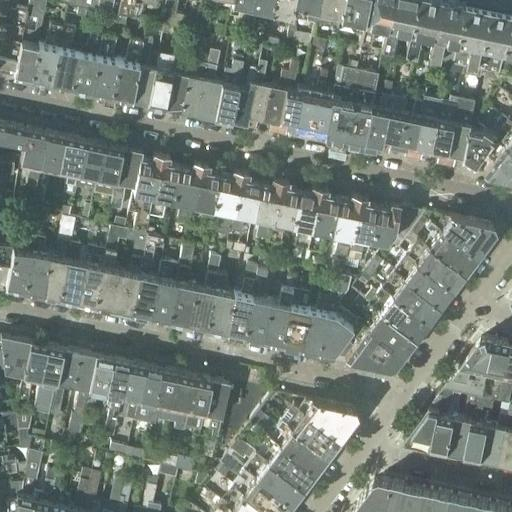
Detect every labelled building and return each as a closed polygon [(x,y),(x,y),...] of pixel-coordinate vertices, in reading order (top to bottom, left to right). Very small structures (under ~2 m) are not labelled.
[(12,72),(29,76),(38,38),(45,0),(27,0),(23,22),(20,37),(18,48),(12,72)] [(117,13),(117,12),(119,4),(111,2),(111,0),(97,0),(96,7),(98,8),(104,9),(105,9),(105,11),(113,12),(117,13)] [(117,12),(126,14),(132,15),(134,0),(119,0),(119,4),(117,12)] [(163,0),(160,19),(180,23),(182,12),(173,10),(175,0),(163,0)] [(240,2),(250,4),(250,0),(230,0),(228,10),(238,12),(240,2)] [(248,14),(268,18),(271,0),(250,0),(250,4),(248,14)] [(277,19),(288,21),(292,0),(271,0),(268,18),(277,19)] [(290,14),(313,19),(315,9),(316,0),(292,0),(288,21),(289,22),(290,14)] [(331,12),(338,14),(340,0),(316,0),(315,9),(313,19),(329,22),(331,12)] [(355,17),(363,19),(366,0),(340,0),(338,14),(336,24),(353,27),(355,17)] [(373,23),(385,26),(386,26),(391,0),(366,0),(363,19),(358,43),(368,44),(373,23)] [(396,28),(408,30),(409,31),(415,0),(391,0),(386,26),(385,26),(380,47),(392,49),(396,28)] [(420,33),(432,35),(433,36),(440,0),(415,0),(409,31),(408,30),(404,52),(415,54),(420,33)] [(447,61),(451,61),(454,50),(441,47),(443,38),(456,40),(464,3),(451,0),(440,0),(433,36),(432,35),(427,56),(447,61)] [(64,1),(63,8),(65,8),(65,9),(85,13),(86,6),(76,3),(64,1)] [(0,2),(0,9),(3,10),(2,12),(12,14),(11,19),(23,21),(25,8),(14,5),(0,2)] [(461,63),(474,66),(486,7),(464,3),(456,40),(454,50),(451,61),(461,63)] [(498,71),(502,50),(510,12),(486,7),(474,66),(498,71)] [(104,9),(98,8),(96,18),(102,19),(104,9)] [(146,18),(148,10),(140,8),(139,16),(146,18)] [(126,14),(117,12),(117,13),(113,12),(111,21),(124,23),(126,14)] [(502,50),(511,52),(511,12),(510,12),(502,50)] [(29,76),(49,80),(60,20),(49,18),(45,39),(38,38),(29,76)] [(145,26),(161,30),(163,21),(146,18),(145,26)] [(0,32),(20,37),(23,22),(13,20),(12,24),(4,23),(4,24),(0,23),(0,32)] [(49,80),(69,84),(77,46),(71,45),(75,24),(60,20),(49,80)] [(214,32),(223,34),(225,24),(216,22),(215,27),(214,32)] [(225,32),(233,34),(235,24),(227,22),(225,32)] [(177,34),(194,37),(196,27),(179,24),(177,34)] [(69,84),(89,88),(100,29),(89,26),(84,47),(77,46),(69,84)] [(89,88),(109,92),(117,54),(111,53),(116,32),(100,29),(89,88)] [(292,39),(309,43),(311,33),(294,30),(292,39)] [(0,69),(12,72),(18,48),(20,37),(0,32),(0,69)] [(130,97),(146,100),(157,49),(149,47),(151,36),(143,34),(143,38),(130,97)] [(313,34),(312,42),(325,44),(326,37),(313,34)] [(109,92),(130,97),(143,38),(129,35),(125,56),(117,54),(109,92)] [(245,47),(258,50),(260,42),(247,40),(245,47)] [(163,104),(180,107),(187,70),(180,69),(184,46),(175,44),(174,52),(163,104)] [(197,110),(213,114),(220,77),(213,76),(219,48),(210,46),(209,53),(197,110)] [(146,100),(163,104),(174,52),(157,49),(146,100)] [(180,107),(197,110),(209,53),(198,51),(196,58),(197,58),(195,72),(187,70),(180,107)] [(255,114),(262,116),(269,81),(261,80),(266,57),(259,56),(257,65),(245,121),(253,122),(255,114)] [(213,114),(229,117),(239,68),(241,59),(232,57),(227,79),(220,77),(213,114)] [(286,121),(293,122),(299,88),(291,86),(297,58),(290,57),(288,67),(275,127),(284,129),(286,121)] [(330,94),(323,128),(327,129),(327,133),(326,137),(337,140),(337,136),(338,132),(345,98),(346,95),(352,65),(353,59),(347,58),(346,64),(337,63),(334,80),(333,80),(331,90),(331,92),(330,94)] [(337,140),(346,141),(346,138),(346,137),(347,134),(354,99),(354,98),(355,97),(355,96),(361,67),(356,66),(357,59),(353,59),(352,65),(346,95),(345,98),(338,132),(337,136),(337,140)] [(446,67),(460,70),(461,63),(451,61),(447,61),(446,67)] [(229,117),(245,121),(257,65),(249,63),(244,84),(238,83),(241,68),(239,68),(229,117)] [(268,125),(275,127),(288,67),(281,66),(277,83),(269,81),(262,116),(270,117),(268,125)] [(346,141),(362,145),(363,141),(371,101),(371,99),(377,70),(361,67),(355,96),(355,97),(354,98),(354,99),(347,134),(346,137),(346,138),(346,141)] [(306,133),(317,78),(319,70),(312,69),(308,89),(299,88),(293,122),(300,124),(298,132),(306,133)] [(316,127),(323,128),(330,94),(322,92),(325,79),(317,78),(306,133),(314,135),(316,127)] [(378,145),(389,92),(391,81),(384,79),(379,103),(371,101),(363,141),(362,145),(369,146),(373,144),(378,145)] [(402,150),(411,152),(425,84),(417,82),(411,110),(403,108),(396,140),(404,142),(402,150)] [(421,145),(430,147),(440,97),(429,95),(432,83),(425,82),(425,84),(411,152),(419,154),(421,145)] [(388,139),(396,140),(403,108),(405,95),(389,92),(378,145),(386,147),(388,139)] [(435,157),(443,159),(456,95),(448,93),(447,99),(440,97),(430,147),(436,149),(435,157)] [(453,152),(460,154),(466,126),(472,98),(456,95),(443,159),(451,160),(453,152)] [(510,131),(503,141),(511,147),(511,121),(501,114),(496,120),(510,131)] [(23,140),(26,124),(0,118),(0,135),(4,136),(23,140)] [(25,180),(34,181),(45,128),(26,124),(23,140),(19,163),(18,168),(27,170),(25,180)] [(470,163),(481,148),(491,132),(481,125),(479,128),(466,126),(460,154),(460,157),(470,163)] [(29,205),(38,207),(49,210),(50,202),(51,201),(42,200),(49,165),(57,167),(64,132),(45,128),(34,181),(33,186),(29,205)] [(64,132),(57,167),(66,169),(63,187),(72,189),(83,136),(64,132)] [(83,136),(72,189),(83,192),(87,173),(95,175),(102,140),(83,136)] [(102,140),(95,175),(104,177),(100,196),(106,197),(110,197),(121,144),(102,140)] [(481,148),(470,163),(468,167),(511,176),(511,147),(503,141),(491,156),(481,148)] [(121,144),(110,197),(109,204),(119,206),(122,193),(124,181),(133,183),(140,155),(142,148),(121,144)] [(140,155),(133,183),(128,206),(137,208),(132,228),(145,230),(149,210),(159,152),(153,150),(151,157),(140,155)] [(159,152),(149,210),(161,212),(165,194),(172,195),(178,163),(168,161),(169,154),(159,152)] [(17,172),(18,168),(19,163),(4,162),(4,159),(0,159),(0,158),(0,170),(3,171),(17,172)] [(178,163),(172,195),(180,197),(176,215),(188,218),(200,160),(193,158),(191,166),(178,163)] [(200,160),(188,218),(201,221),(205,202),(212,204),(218,171),(207,169),(209,162),(200,160)] [(218,171),(212,204),(220,205),(216,224),(221,225),(220,230),(227,231),(228,226),(239,168),(232,167),(231,174),(218,171)] [(239,168),(228,226),(240,229),(243,215),(250,217),(258,179),(247,177),(249,170),(239,168)] [(258,179),(250,217),(257,218),(254,233),(267,235),(279,177),(272,175),(270,182),(258,179)] [(279,177),(267,235),(279,238),(283,219),(290,220),(297,187),(287,185),(288,178),(279,177)] [(297,187),(290,220),(297,222),(293,241),(308,244),(319,185),(311,183),(310,189),(297,187)] [(19,203),(29,205),(33,186),(23,184),(19,203)] [(319,185),(308,244),(319,246),(323,227),(330,228),(336,195),(326,193),(327,187),(319,185)] [(336,195),(330,228),(338,230),(333,250),(345,252),(357,193),(350,191),(349,197),(336,195)] [(345,252),(344,259),(343,262),(356,265),(360,248),(367,250),(368,246),(370,234),(371,235),(377,203),(365,201),(366,195),(357,193),(345,252)] [(370,234),(368,246),(374,247),(377,244),(379,236),(385,238),(386,236),(410,204),(390,200),(389,205),(377,203),(371,235),(370,234)] [(49,210),(62,213),(67,214),(69,206),(50,202),(49,210)] [(410,204),(386,236),(396,243),(404,234),(409,227),(415,232),(427,216),(421,211),(424,207),(417,205),(410,204)] [(22,286),(33,230),(38,207),(29,205),(29,206),(32,207),(29,220),(25,220),(20,244),(12,244),(8,262),(4,283),(22,286)] [(94,220),(106,222),(108,213),(96,211),(94,220)] [(442,214),(436,222),(475,251),(493,227),(494,227),(491,220),(491,221),(449,212),(445,217),(442,214)] [(58,294),(69,238),(74,215),(67,214),(62,213),(57,236),(59,236),(56,251),(48,249),(40,290),(58,294)] [(435,231),(427,241),(463,267),(475,251),(436,222),(430,217),(425,224),(435,231)] [(93,301),(111,305),(120,264),(112,262),(118,234),(126,236),(127,227),(109,223),(105,246),(93,301)] [(126,236),(134,238),(145,240),(147,231),(145,231),(145,230),(132,228),(127,227),(126,236)] [(412,240),(405,250),(451,284),(463,267),(427,241),(415,232),(409,227),(404,234),(412,240)] [(22,286),(40,290),(48,249),(41,247),(44,233),(33,230),(22,286)] [(130,309),(148,313),(157,272),(148,270),(154,243),(162,244),(164,235),(147,231),(145,240),(142,253),(130,309)] [(0,242),(12,244),(14,235),(0,233),(0,242)] [(221,245),(224,246),(226,239),(218,237),(216,245),(221,246),(221,245)] [(58,294),(76,297),(86,245),(78,243),(79,240),(69,238),(58,294)] [(145,240),(134,238),(131,251),(142,253),(145,240)] [(226,239),(224,246),(232,248),(233,241),(226,239)] [(167,317),(187,321),(195,280),(187,278),(194,243),(182,241),(178,261),(167,317)] [(0,242),(0,261),(8,262),(12,244),(0,242)] [(87,242),(86,245),(76,297),(93,301),(105,246),(87,242)] [(405,250),(393,266),(439,300),(451,284),(405,250)] [(111,305),(130,309),(142,253),(131,251),(128,266),(120,264),(111,305)] [(187,321),(205,325),(216,268),(220,253),(210,251),(204,281),(195,280),(187,321)] [(374,252),(363,267),(362,268),(369,274),(382,258),(374,252)] [(243,332),(261,336),(270,295),(261,293),(264,279),(268,256),(259,254),(257,264),(243,332)] [(325,267),(333,269),(342,270),(343,262),(344,259),(328,255),(325,267)] [(148,313),(167,317),(178,261),(168,259),(165,273),(157,272),(148,313)] [(0,281),(4,283),(8,262),(0,261),(0,281)] [(224,328),(243,332),(257,264),(249,262),(246,275),(243,274),(240,289),(232,287),(224,328)] [(358,274),(362,268),(363,267),(356,265),(343,262),(342,270),(358,274)] [(389,274),(382,284),(426,316),(439,300),(393,266),(389,263),(384,270),(389,274)] [(205,325),(224,328),(232,287),(224,286),(227,271),(216,268),(205,325)] [(317,348),(330,351),(342,334),(351,322),(334,309),(340,302),(343,295),(344,295),(349,285),(358,274),(342,270),(333,269),(330,285),(317,348)] [(261,336),(280,340),(291,284),(281,282),(277,297),(270,295),(261,336)] [(370,284),(362,295),(414,333),(426,316),(382,284),(381,283),(375,290),(374,289),(375,288),(370,284)] [(298,344),(306,303),(309,288),(291,284),(280,340),(298,344)] [(298,344),(317,348),(330,285),(325,284),(318,290),(315,304),(306,303),(298,344)] [(362,293),(359,291),(359,292),(354,299),(357,301),(362,293)] [(371,316),(366,323),(402,349),(414,333),(362,295),(355,304),(371,316)] [(342,334),(330,351),(387,362),(387,363),(393,361),(393,360),(402,349),(366,323),(352,341),(342,334)] [(3,367),(22,371),(29,337),(0,330),(0,331),(1,339),(2,349),(3,366),(3,367)] [(469,392),(477,393),(482,394),(484,386),(488,368),(494,336),(487,334),(481,336),(481,337),(462,362),(444,386),(461,390),(469,392)] [(500,398),(511,339),(494,336),(488,368),(496,370),(493,387),(484,386),(482,394),(494,396),(500,398)] [(31,373),(38,375),(45,340),(29,337),(22,371),(18,391),(26,393),(31,373)] [(511,339),(500,398),(509,400),(511,386),(511,339)] [(40,408),(48,409),(62,344),(45,340),(38,375),(46,377),(40,408)] [(64,380),(71,382),(78,347),(62,344),(48,409),(58,411),(61,394),(64,380)] [(78,347),(71,382),(79,384),(74,411),(70,427),(79,429),(84,405),(95,350),(78,347)] [(95,350),(84,405),(92,407),(97,387),(104,389),(110,354),(95,350)] [(101,402),(109,403),(104,431),(112,432),(117,412),(127,357),(110,354),(104,389),(101,402)] [(132,415),(136,395),(143,360),(127,357),(117,412),(132,415)] [(141,417),(149,419),(160,364),(143,360),(136,395),(145,397),(141,417)] [(155,414),(167,417),(177,367),(160,364),(149,419),(154,420),(155,414)] [(173,424),(182,426),(193,371),(177,367),(167,417),(175,418),(173,424)] [(195,409),(203,410),(210,375),(193,371),(182,426),(187,427),(188,420),(192,421),(195,409)] [(210,375),(203,410),(201,422),(208,424),(206,431),(202,452),(211,454),(215,433),(216,433),(228,378),(210,375)] [(432,446),(448,449),(456,413),(449,412),(451,398),(459,400),(461,390),(444,386),(439,393),(443,394),(432,446)] [(448,449),(464,452),(477,393),(469,392),(465,415),(456,413),(448,449)] [(404,440),(432,446),(443,394),(439,393),(404,440)] [(464,452),(482,456),(489,420),(480,418),(484,401),(493,403),(494,396),(482,394),(477,393),(464,452)] [(301,402),(299,405),(338,434),(355,411),(356,411),(353,404),(305,395),(300,401),(301,402)] [(482,456),(498,459),(509,400),(504,399),(502,410),(500,410),(497,422),(489,420),(482,456)] [(297,413),(291,423),(326,450),(338,434),(299,405),(293,400),(288,406),(297,413)] [(498,459),(511,462),(511,400),(509,400),(498,459)] [(249,418),(261,427),(314,466),(326,450),(291,423),(281,415),(277,421),(258,406),(249,418)] [(0,428),(14,427),(17,427),(15,410),(1,411),(2,419),(0,419),(0,428)] [(28,426),(17,427),(19,444),(28,443),(30,433),(26,432),(28,426)] [(0,445),(3,445),(2,437),(6,437),(5,436),(14,435),(14,427),(0,428),(0,445)] [(264,439),(257,448),(302,482),(314,466),(261,427),(256,433),(264,439)] [(59,439),(76,443),(78,433),(62,430),(59,439)] [(78,443),(92,445),(95,435),(78,432),(78,433),(76,443),(78,443)] [(16,511),(26,511),(33,485),(45,436),(30,433),(28,443),(25,460),(24,466),(22,477),(20,490),(15,489),(16,496),(17,509),(16,511)] [(109,449),(111,450),(124,453),(127,444),(127,443),(111,440),(109,449)] [(127,444),(124,453),(127,454),(141,457),(143,448),(127,444)] [(141,457),(157,461),(159,451),(143,448),(141,457)] [(257,448),(243,463),(290,498),(302,482),(257,448)] [(96,511),(113,511),(122,476),(127,454),(124,453),(111,450),(109,458),(117,460),(105,510),(97,508),(96,511)] [(157,461),(160,461),(174,464),(176,455),(159,451),(157,461)] [(0,462),(15,461),(14,452),(0,453),(0,462)] [(174,464),(177,465),(191,468),(193,458),(176,455),(174,464)] [(242,487),(275,511),(279,511),(290,498),(243,463),(234,456),(228,465),(237,472),(239,470),(249,478),(242,487)] [(25,460),(15,461),(0,462),(0,470),(8,470),(8,467),(24,466),(25,460)] [(158,469),(175,473),(177,465),(174,464),(160,461),(158,469)] [(44,511),(54,474),(56,467),(47,465),(42,487),(33,485),(26,511),(44,511)] [(61,511),(79,511),(90,467),(82,465),(80,474),(79,474),(73,502),(65,500),(61,511)] [(79,511),(96,511),(97,508),(90,506),(99,469),(90,467),(79,511)] [(54,474),(44,511),(61,511),(65,500),(67,489),(60,487),(62,476),(54,474)] [(113,511),(123,511),(131,478),(122,476),(113,511)] [(404,511),(411,482),(392,478),(392,479),(381,476),(374,478),(374,479),(367,488),(367,487),(355,504),(351,509),(354,511),(404,511)] [(0,488),(10,487),(9,478),(0,478),(0,488)] [(148,511),(151,499),(155,482),(146,480),(141,503),(133,502),(130,511),(148,511)] [(237,494),(230,503),(240,511),(275,511),(242,487),(232,480),(227,486),(237,494)] [(425,511),(431,486),(411,482),(404,511),(425,511)] [(446,511),(451,490),(431,486),(425,511),(446,511)] [(465,511),(469,494),(451,490),(446,511),(465,511)] [(465,511),(485,511),(488,498),(469,494),(465,511)] [(0,511),(16,511),(17,509),(16,496),(7,496),(9,507),(0,508),(0,511)] [(220,496),(207,511),(240,511),(230,503),(220,496)] [(505,511),(507,502),(488,498),(485,511),(505,511)] [(148,511),(157,511),(160,501),(151,499),(148,511)]
